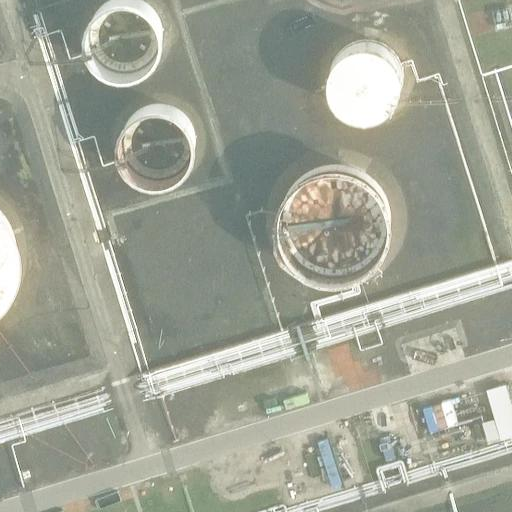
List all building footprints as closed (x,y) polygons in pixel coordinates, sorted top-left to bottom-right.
[(166,29),(166,28),(166,21),(163,13),(160,6),(154,0),(96,0),(97,0),(92,6),(88,12),(86,21),(85,28),(86,35),(88,43),(91,49),(96,56),(101,61),(109,65),(115,68),(124,69),(131,69),(140,67),(146,64),(153,59),(158,53),(163,46),(165,38),(166,29)] [(406,75),(407,74),(406,66),(403,59),(399,52),(394,45),(386,40),(380,37),(372,36),(366,35),(358,37),(351,39),(343,44),(339,48),(335,53),(331,61),(329,68),(328,76),(330,85),(332,92),(336,98),(341,104),(349,109),(355,112),(363,113),(370,113),(377,112),(385,110),(390,107),(396,102),(400,96),(403,90),(406,83),(406,75)] [(201,138),(201,137),(201,131),(199,123),(196,117),(191,110),(184,104),(177,100),(170,97),(160,96),(153,97),(145,99),(139,102),(132,107),(127,113),(123,119),(120,126),(119,136),(119,142),(121,151),(124,158),(129,164),(135,170),(142,174),(149,177),(159,178),(169,177),(176,175),(183,171),(189,167),(194,160),(198,154),(200,146),(201,138)] [(394,217),(394,216),(393,205),(390,195),(386,186),(378,177),(369,169),(360,164),(350,161),(341,160),(328,160),(319,163),(311,167),(300,174),(292,183),(286,194),(283,205),(282,215),(282,226),(285,236),(291,247),(297,254),(305,262),(314,267),(324,271),(336,272),(346,272),(357,269),(367,264),(376,257),(384,248),(389,239),(393,229),(394,217)] [(17,249),(17,248),(16,234),(11,221),(5,209),(0,203),(0,292),(5,287),(12,275),(16,262),(17,249)] [(501,436),(511,433),(511,404),(506,385),(488,391),(501,436)]
